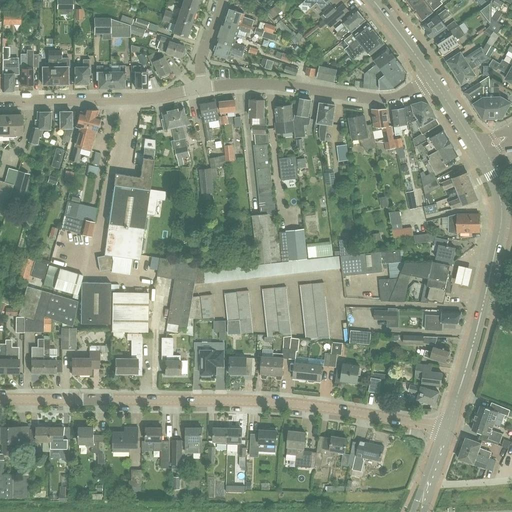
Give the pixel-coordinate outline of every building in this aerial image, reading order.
[(72,0),(56,0),(57,9),(72,9),(72,0)] [(183,0),(182,5),(196,10),(199,0),(183,0)] [(263,7),(268,10),(274,3),(271,0),(263,7)] [(322,9),(329,3),(332,0),(305,0),(305,1),(311,8),(317,3),(322,9)] [(410,0),(407,3),(414,11),(429,0),(410,0)] [(440,6),(438,3),(442,0),(429,0),(414,11),(421,20),(440,6)] [(491,12),(491,0),(478,10),(490,25),(492,24),(492,21),(491,15),(491,12)] [(494,0),(492,5),(499,11),(504,3),(499,0),(494,0)] [(343,3),(318,25),(320,29),(327,23),(330,28),(350,11),(343,3)] [(323,12),(326,17),(336,9),(332,4),(323,12)] [(196,10),(182,5),(177,19),(191,24),(196,10)] [(224,20),(252,29),(254,20),(244,17),(245,14),(228,8),(224,20)] [(352,32),(366,20),(356,9),(343,21),(346,25),(336,34),(340,39),(350,30),(352,32)] [(442,21),(450,15),(446,9),(437,15),(435,13),(428,18),(429,19),(422,24),(428,32),(427,34),(429,37),(431,37),(432,37),(446,27),(442,21)] [(492,18),(497,22),(503,14),(499,11),(497,10),(492,18)] [(3,15),(3,24),(12,24),(12,15),(3,15)] [(110,34),(110,22),(110,18),(94,19),(94,34),(110,34)] [(136,18),(134,25),(147,29),(149,22),(136,18)] [(130,25),(111,19),(110,22),(111,37),(130,37),(130,25)] [(191,24),(177,19),(173,32),(187,37),(191,24)] [(224,20),(221,31),(237,37),(240,29),(250,33),(251,29),(224,20)] [(502,28),(492,21),(492,24),(488,30),(493,33),(497,36),(502,28)] [(264,30),(265,30),(265,31),(273,33),(275,26),(266,23),(264,30)] [(346,51),(349,55),(376,33),(368,23),(354,34),(359,40),(346,51)] [(130,33),(143,37),(145,30),(130,25),(130,31),(130,33)] [(464,34),(461,29),(461,28),(459,25),(449,31),(450,32),(444,36),(445,37),(437,42),(440,47),(439,47),(440,48),(439,51),(441,53),(443,53),(444,55),(459,45),(456,40),(464,34)] [(257,27),(254,33),(263,36),(264,33),(265,31),(265,30),(264,30),(257,27)] [(221,31),(217,42),(244,51),(245,47),(235,43),(237,37),(221,31)] [(263,36),(262,37),(275,41),(277,35),(273,33),(265,31),(264,33),(263,36)] [(371,55),(385,43),(376,33),(349,55),(353,60),(366,49),(371,55)] [(497,36),(493,33),(490,40),(496,43),(500,38),(497,36)] [(185,49),(183,48),(184,47),(171,42),(172,40),(160,36),(157,48),(159,49),(158,50),(165,52),(164,52),(180,57),(180,56),(182,56),(184,56),(185,50),(185,49)] [(242,56),(244,51),(217,42),(213,53),(230,59),(232,53),(242,56)] [(486,52),(491,45),(487,42),(482,50),(486,52)] [(368,71),(371,77),(379,78),(388,73),(383,66),(395,57),(387,47),(373,58),(377,64),(368,71)] [(26,85),(33,85),(33,67),(38,67),(38,54),(33,54),(33,49),(27,49),(27,54),(20,53),(20,69),(21,70),(22,85),(23,85),(23,86),(26,86),(26,85)] [(48,50),(48,59),(48,67),(42,67),(43,84),(55,84),(55,59),(54,50),(48,50)] [(61,50),(54,50),(55,59),(55,84),(68,84),(68,67),(69,67),(69,57),(62,57),(61,50)] [(480,50),(475,54),(473,52),(464,58),(460,52),(447,61),(455,72),(483,54),(483,53),(480,50)] [(170,71),(163,57),(157,60),(154,52),(147,56),(152,66),(154,64),(160,76),(161,75),(162,76),(164,77),(169,75),(169,73),(169,71),(170,71)] [(484,52),(483,53),(483,54),(455,72),(462,83),(475,75),(471,70),(491,57),(484,52)] [(293,63),(295,57),(283,53),(281,59),(293,63)] [(407,73),(395,57),(383,66),(388,73),(379,78),(371,77),(371,78),(370,88),(396,88),(406,80),(407,73)] [(9,62),(9,59),(3,59),(2,73),(3,73),(2,91),(13,91),(14,74),(17,74),(18,62),(9,62)] [(88,74),(90,74),(90,67),(90,59),(83,59),(83,67),(75,67),(75,84),(88,84),(88,74)] [(271,70),(274,61),(267,59),(265,68),(271,70)] [(489,66),(497,71),(498,68),(508,74),(506,79),(511,82),(511,70),(500,64),(500,63),(493,59),(490,64),(489,66)] [(511,64),(503,59),(500,63),(500,64),(511,70),(511,64)] [(320,64),(317,79),(326,81),(329,66),(320,64)] [(111,72),(103,72),(103,65),(96,65),(96,72),(97,79),(98,79),(98,88),(111,88),(111,72)] [(124,79),(125,79),(125,72),(125,65),(119,65),(119,72),(111,72),(111,88),(124,88),(124,79)] [(147,71),(140,72),(140,65),(133,65),(133,72),(135,73),(135,88),(147,87),(147,71)] [(297,75),(298,69),(286,65),(284,71),(297,75)] [(334,83),(338,68),(329,66),(326,81),(334,83)] [(308,67),(306,75),(314,77),(316,69),(308,67)] [(466,91),(474,104),(479,112),(480,112),(478,113),(483,120),(488,120),(488,118),(494,117),(493,97),(491,97),(490,79),(489,79),(489,76),(466,91)] [(494,81),(490,79),(491,97),(493,97),(494,117),(501,117),(504,111),(504,112),(510,102),(499,96),(499,86),(494,86),(494,81)] [(311,100),(298,98),(295,114),(294,120),(293,120),(295,138),(306,137),(304,125),(309,125),(311,116),(309,115),(311,100)] [(265,100),(251,99),(250,116),(253,117),(252,125),(255,125),(254,133),(262,134),(263,144),(269,143),(268,134),(267,134),(267,125),(267,116),(265,116),(265,100)] [(226,112),(236,111),(235,100),(220,101),(221,116),(220,117),(222,124),(228,122),(227,115),(226,116),(226,112)] [(210,128),(209,121),(218,120),(217,113),(218,113),(216,102),(201,104),(207,140),(214,139),(212,128),(210,128)] [(332,124),(335,105),(333,105),(334,104),(333,103),(328,102),(327,103),(327,104),(321,103),(318,122),(321,123),(320,131),(321,140),(325,140),(327,124),(332,124)] [(406,106),(409,122),(415,121),(419,127),(418,127),(423,134),(440,124),(436,118),(436,117),(428,104),(422,102),(406,106)] [(276,123),(277,133),(293,131),(292,122),(293,122),(291,105),(276,106),(278,123),(276,123)] [(184,107),(174,110),(180,139),(182,147),(184,157),(190,155),(187,146),(183,125),(190,123),(188,114),(186,114),(184,107)] [(405,108),(404,108),(403,108),(402,107),(398,107),(398,108),(398,109),(392,110),(394,126),(396,135),(402,134),(401,125),(407,124),(405,108)] [(372,109),(374,127),(382,127),(386,149),(395,148),(391,126),(389,126),(387,109),(372,109)] [(41,137),(43,129),(50,129),(51,112),(50,112),(50,111),(48,110),(45,110),(43,111),(43,112),(37,112),(37,120),(35,120),(35,128),(34,128),(29,142),(37,144),(39,137),(41,137)] [(68,143),(73,128),(71,128),(72,111),(67,111),(66,110),(62,110),(61,111),(60,111),(60,127),(66,127),(62,141),(68,143)] [(79,128),(70,161),(76,162),(80,148),(91,110),(84,110),(83,113),(80,112),(75,127),(79,128)] [(91,110),(80,148),(82,149),(91,151),(91,149),(96,132),(100,117),(97,116),(98,110),(91,110)] [(180,139),(174,110),(163,112),(164,119),(162,120),(164,129),(173,127),(176,140),(180,139)] [(0,134),(9,135),(8,115),(0,114),(0,134)] [(21,114),(8,115),(9,135),(22,134),(21,114)] [(351,117),(349,118),(353,139),(359,138),(367,152),(374,148),(376,147),(372,124),(366,125),(364,115),(359,116),(359,115),(351,116),(351,117)] [(458,155),(451,142),(444,130),(415,147),(419,161),(423,186),(437,179),(434,173),(436,172),(436,173),(447,167),(445,163),(458,155)] [(405,153),(403,147),(404,147),(402,137),(394,139),(397,155),(405,153)] [(224,142),(224,145),(225,155),(226,161),(234,160),(233,144),(233,141),(224,142)] [(269,143),(263,144),(254,145),(259,194),(275,192),(269,143)] [(343,146),(343,162),(352,161),(351,146),(343,146)] [(184,157),(182,147),(175,148),(180,166),(186,165),(184,157)] [(59,169),(64,150),(56,148),(51,166),(59,169)] [(111,272),(129,274),(131,258),(140,260),(147,210),(149,194),(155,149),(144,148),(140,177),(115,174),(114,185),(112,184),(111,191),(113,191),(104,255),(97,257),(99,270),(111,268),(111,272)] [(102,165),(106,154),(100,152),(97,163),(102,165)] [(227,165),(226,161),(225,155),(209,158),(211,168),(212,168),(213,179),(218,178),(217,167),(227,165)] [(296,156),(279,158),(281,180),(298,179),(296,156)] [(92,175),(101,177),(103,167),(94,165),(92,175)] [(212,168),(211,168),(199,169),(202,194),(214,192),(213,185),(213,179),(212,168)] [(68,180),(76,182),(78,172),(70,170),(68,180)] [(21,201),(28,174),(19,172),(12,198),(21,201)] [(325,173),(326,185),(336,183),(334,172),(325,173)] [(458,192),(473,187),(468,173),(441,183),(444,190),(455,185),(458,192)] [(56,185),(58,178),(49,176),(47,182),(56,185)] [(441,186),(437,179),(423,186),(425,195),(441,186)] [(0,214),(5,216),(7,209),(14,184),(4,182),(0,180),(0,214)] [(452,209),(478,199),(473,187),(458,193),(460,198),(449,202),(452,209)] [(414,191),(406,192),(410,209),(417,208),(414,191)] [(275,192),(259,194),(261,214),(261,215),(252,215),(257,264),(267,263),(282,261),(275,192)] [(157,204),(159,194),(153,193),(151,202),(157,204)] [(385,196),(379,197),(381,207),(381,208),(388,206),(385,196)] [(424,206),(426,214),(426,215),(439,212),(437,203),(424,206)] [(394,212),(396,225),(407,224),(405,211),(394,212)] [(449,216),(449,232),(458,234),(458,232),(480,232),(480,213),(457,214),(449,216)] [(80,234),(91,237),(95,221),(83,219),(80,234)] [(394,237),(403,236),(414,235),(412,226),(393,229),(394,231),(394,237)] [(55,240),(58,229),(52,227),(49,238),(55,240)] [(304,229),(279,231),(282,261),(308,259),(304,229)] [(414,235),(415,243),(431,241),(430,233),(414,235)] [(437,263),(450,265),(452,266),(455,248),(447,246),(448,240),(436,237),(434,244),(439,245),(437,263)] [(331,241),(307,243),(308,258),(333,255),(331,241)] [(351,241),(340,242),(340,250),(341,255),(341,256),(352,254),(351,241)] [(341,256),(343,276),(383,272),(382,264),(405,261),(403,249),(341,256)] [(34,260),(30,275),(38,277),(45,279),(48,268),(48,269),(49,265),(51,261),(35,257),(34,260)] [(175,279),(168,323),(187,326),(188,326),(189,318),(190,317),(193,297),(195,284),(198,266),(198,264),(160,257),(157,276),(175,279)] [(24,258),(18,279),(28,281),(34,260),(24,258)] [(448,273),(450,265),(432,262),(432,261),(410,261),(405,261),(401,272),(410,274),(426,277),(426,278),(448,283),(449,282),(450,274),(448,273)] [(203,266),(198,266),(195,284),(206,283),(204,271),(203,266)] [(83,274),(60,268),(54,288),(77,294),(83,274)] [(449,288),(464,292),(468,273),(453,270),(449,288)] [(401,272),(399,278),(397,282),(408,284),(410,274),(401,272)] [(381,301),(383,301),(389,301),(398,278),(379,280),(381,301)] [(447,297),(445,295),(446,291),(451,291),(453,283),(449,282),(448,283),(426,278),(425,284),(423,290),(429,291),(427,300),(444,303),(444,302),(446,301),(447,297)] [(110,324),(111,282),(81,282),(81,323),(110,324)] [(24,317),(24,332),(43,332),(44,317),(73,327),(78,301),(27,286),(18,315),(24,317)] [(408,300),(418,300),(418,291),(408,291),(408,300)] [(148,331),(148,293),(112,292),(112,331),(113,331),(113,339),(122,339),(122,331),(148,331)] [(190,317),(202,318),(199,296),(193,297),(190,317)] [(374,309),(374,319),(388,319),(388,326),(399,326),(399,311),(397,311),(397,308),(389,308),(389,310),(374,309)] [(458,324),(459,318),(461,317),(462,314),(461,313),(461,312),(442,311),(442,316),(425,315),(425,330),(442,331),(443,323),(458,324)] [(252,318),(240,319),(241,326),(252,325),(252,318)] [(228,320),(228,334),(241,334),(240,319),(239,319),(228,320)] [(290,321),(279,322),(280,330),(291,329),(290,321)] [(252,325),(241,326),(242,333),(253,332),(252,325)] [(61,328),(61,348),(75,348),(75,328),(61,328)] [(278,328),(267,329),(268,337),(274,337),(274,334),(279,334),(278,328)] [(291,329),(280,330),(280,337),(284,337),(292,336),(291,329)] [(317,330),(305,331),(306,338),(311,338),(317,337),(317,330)] [(351,330),(350,342),(360,343),(361,331),(351,330)] [(142,366),(142,334),(127,334),(127,340),(131,340),(131,358),(122,358),(122,352),(115,352),(115,374),(137,374),(137,366),(142,366)] [(404,335),(403,344),(424,344),(424,335),(404,335)] [(290,350),(298,351),(299,339),(291,337),(290,348),(290,350)] [(187,360),(180,360),(180,355),(173,355),(173,338),(161,338),(161,355),(166,355),(166,360),(165,360),(165,374),(187,374),(187,360)] [(31,373),(43,373),(43,339),(38,339),(38,347),(31,347),(31,373)] [(56,373),(56,354),(49,354),(50,339),(44,339),(43,339),(43,373),(56,373)] [(333,342),(330,366),(336,366),(337,354),(341,355),(343,343),(333,342)] [(200,359),(200,374),(202,374),(202,376),(210,376),(210,374),(215,374),(215,365),(223,365),(223,343),(210,343),(210,350),(200,350),(200,345),(195,345),(195,359),(200,359)] [(99,368),(99,351),(110,351),(110,345),(89,345),(90,358),(72,358),(72,373),(90,373),(90,368),(99,368)] [(426,350),(424,356),(445,363),(450,349),(434,345),(432,352),(426,350)] [(19,373),(19,359),(11,359),(11,346),(5,346),(5,373),(19,373)] [(284,358),(289,359),(290,350),(290,348),(283,347),(283,357),(273,356),(272,376),(276,377),(276,378),(277,380),(281,380),(282,379),(283,377),(284,358)] [(267,378),(268,376),(272,376),(273,356),(262,356),(261,376),(261,378),(262,379),(266,379),(267,378)] [(229,372),(230,372),(230,373),(246,373),(246,375),(252,375),(253,358),(246,358),(246,357),(230,357),(230,366),(229,366),(228,367),(227,371),(229,372)] [(309,364),(295,362),(293,378),(299,378),(299,380),(300,381),(305,382),(306,381),(306,379),(307,379),(309,364)] [(357,383),(360,366),(344,363),(344,364),(338,364),(335,382),(341,383),(342,380),(357,383)] [(315,382),(315,380),(321,381),(322,365),(309,364),(307,379),(308,379),(308,381),(309,382),(314,383),(315,382)] [(441,385),(442,373),(429,371),(430,365),(417,364),(415,375),(423,376),(422,383),(441,385)] [(372,379),(370,391),(379,393),(381,380),(372,379)] [(409,391),(417,393),(416,397),(418,398),(417,399),(435,404),(439,392),(421,386),(421,387),(410,385),(409,391)] [(494,423),(498,411),(480,405),(476,417),(494,423)] [(510,410),(501,406),(498,412),(508,416),(510,410)] [(498,445),(499,442),(500,443),(503,433),(491,430),(494,423),(476,417),(471,429),(489,436),(488,441),(498,445)] [(11,449),(30,450),(30,428),(17,428),(17,426),(3,426),(3,453),(11,454),(11,449)] [(50,447),(51,426),(37,426),(37,441),(44,441),(44,447),(50,447)] [(51,426),(50,447),(62,447),(62,458),(71,458),(71,441),(69,441),(69,437),(64,437),(64,427),(51,426)] [(105,463),(105,441),(94,441),(94,427),(79,427),(79,443),(87,443),(87,445),(91,445),(91,453),(98,453),(98,463),(105,463)] [(113,451),(130,451),(130,447),(138,448),(138,427),(125,427),(125,432),(114,432),(113,451)] [(168,472),(168,468),(169,468),(169,444),(162,443),(162,441),(162,427),(146,427),(146,441),(154,441),(154,451),(161,451),(161,468),(162,468),(162,472),(168,472)] [(186,452),(202,452),(202,428),(186,428),(186,441),(186,452)] [(213,441),(217,441),(217,444),(227,444),(228,428),(214,428),(213,441)] [(242,442),(242,429),(228,428),(227,444),(238,444),(238,442),(242,442)] [(260,435),(251,435),(250,456),(259,457),(259,443),(277,444),(277,431),(260,430),(260,435)] [(296,466),(314,468),(316,452),(304,451),(304,448),(306,433),(289,431),(286,460),(296,461),(296,466)] [(314,468),(315,468),(315,465),(328,467),(329,460),(333,461),(334,450),(345,452),(347,439),(332,436),(332,438),(325,437),(323,449),(327,450),(326,453),(317,452),(316,452),(314,468)] [(489,458),(491,452),(479,447),(481,443),(465,437),(461,448),(489,458)] [(181,464),(181,458),(181,441),(172,440),(172,457),(172,464),(181,464)] [(381,461),(384,446),(359,441),(357,452),(351,451),(348,465),(353,466),(352,469),(361,471),(364,460),(363,460),(364,457),(381,461)] [(486,464),(485,468),(492,471),(496,460),(495,460),(489,458),(461,448),(457,458),(473,464),(474,460),(486,464)] [(0,459),(0,497),(7,498),(7,497),(30,497),(30,475),(5,474),(5,460),(0,459)] [(142,487),(142,469),(131,469),(131,480),(129,480),(129,486),(142,487)] [(172,476),(172,489),(180,489),(180,479),(180,477),(172,476)] [(70,487),(61,487),(61,494),(60,494),(60,501),(69,502),(70,487)]
